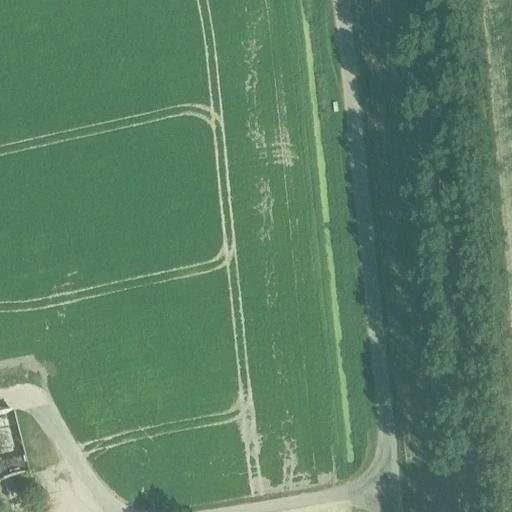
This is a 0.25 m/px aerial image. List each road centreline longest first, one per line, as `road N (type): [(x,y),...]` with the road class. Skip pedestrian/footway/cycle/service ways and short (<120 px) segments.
road 1 (unclassified): [(343,0),(396,511)]
road 2 (track): [(503,511),(456,0)]
